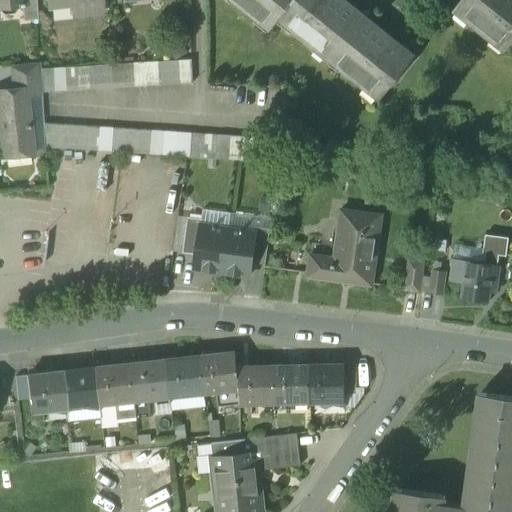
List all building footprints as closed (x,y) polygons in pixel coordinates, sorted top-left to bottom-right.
[(21,0),(22,4),(24,21),(36,20),(35,0),(21,0)] [(69,0),(65,0),(50,2),(52,20),(71,18),(70,8),(69,0)] [(232,0),(270,30),(279,20),(278,19),(293,0),(232,0)] [(293,0),(278,19),(279,20),(328,60),(360,20),(334,0),(293,0)] [(334,0),(360,20),(364,16),(344,0),(334,0)] [(511,42),(511,0),(460,0),(452,10),(504,52),(511,42)] [(100,4),(70,8),(71,18),(101,15),(100,4)] [(390,37),(364,16),(360,20),(387,42),(390,37)] [(387,42),(360,20),(328,60),(379,101),(414,57),(390,37),(387,42)] [(171,84),(182,84),(180,60),(170,61),(171,84)] [(191,60),(180,60),(182,84),(193,83),(191,60)] [(160,85),(171,84),(170,61),(159,62),(160,85)] [(147,86),(160,85),(159,62),(146,63),(147,86)] [(41,93),(41,92),(40,69),(39,69),(39,63),(13,65),(15,87),(26,86),(28,98),(41,96),(41,93)] [(123,87),(135,86),(135,63),(123,64),(123,87)] [(135,86),(147,86),(146,63),(135,63),(135,86)] [(111,88),(123,87),(123,64),(119,64),(111,65),(111,88)] [(88,89),(100,89),(99,65),(87,66),(88,89)] [(100,89),(111,88),(111,65),(99,65),(100,89)] [(76,90),(88,89),(87,66),(76,67),(76,90)] [(64,91),(76,90),(76,67),(64,68),(64,91)] [(41,92),(53,92),(52,68),(40,69),(41,92)] [(53,92),(64,91),(64,68),(52,68),(53,92)] [(0,129),(3,159),(5,159),(5,153),(29,151),(30,157),(32,156),(29,124),(31,124),(28,98),(26,86),(15,87),(15,92),(0,93),(0,129)] [(29,124),(32,156),(44,156),(43,147),(42,123),(41,96),(28,98),(31,124),(29,124)] [(44,147),(59,148),(61,124),(59,124),(42,123),(43,147),(44,147)] [(59,148),(72,149),(74,125),(61,124),(59,148)] [(80,150),(85,150),(87,126),(82,126),(74,125),(72,149),(80,150)] [(85,150),(98,151),(100,127),(87,126),(85,150)] [(98,151),(111,152),(113,128),(100,127),(98,151)] [(111,152),(124,153),(126,129),(113,128),(111,152)] [(124,153),(137,154),(139,130),(126,129),(124,153)] [(137,154),(150,154),(152,130),(139,130),(137,154)] [(150,154),(163,155),(165,131),(152,130),(150,154)] [(163,155),(176,156),(177,132),(165,131),(163,155)] [(191,133),(177,132),(176,156),(189,157),(191,133)] [(202,158),(216,159),(218,135),(203,134),(202,158)] [(216,159),(228,160),(230,136),(218,135),(216,159)] [(228,160),(241,160),(243,137),(230,136),(228,160)] [(241,160),(254,161),(256,137),(243,137),(241,160)] [(254,161),(266,162),(268,138),(265,138),(256,137),(254,161)] [(282,139),(268,138),(266,162),(279,163),(282,139)] [(5,153),(5,159),(30,157),(29,151),(5,153)] [(260,197),(258,211),(272,213),(274,198),(260,197)] [(202,219),(202,225),(200,225),(196,255),(194,269),(222,273),(228,229),(230,213),(203,209),(201,219),(202,219)] [(307,277),(372,286),(381,216),(341,210),(334,259),(310,255),(307,277)] [(230,213),(228,229),(254,233),(255,227),(270,229),(271,219),(230,213)] [(183,253),(187,217),(177,216),(173,252),(183,253)] [(183,253),(196,255),(200,225),(202,225),(202,219),(201,219),(187,217),(183,253)] [(251,263),(265,265),(270,229),(255,227),(254,233),(255,233),(251,263)] [(254,233),(228,229),(222,273),(249,277),(251,263),(255,233),(254,233)] [(487,254),(485,264),(498,266),(499,256),(506,257),(509,238),(485,235),(483,249),(483,254),(487,254)] [(483,254),(483,249),(455,245),(453,260),(460,261),(466,261),(485,264),(487,254),(483,254)] [(450,279),(457,280),(460,261),(453,260),(450,279)] [(404,291),(419,293),(419,291),(422,276),(423,263),(408,261),(404,291)] [(457,280),(463,281),(466,261),(460,261),(457,280)] [(485,264),(466,261),(463,281),(461,299),(489,302),(491,288),(497,289),(500,266),(498,266),(485,264)] [(429,294),(442,296),(445,272),(433,270),(432,278),(430,292),(429,294)] [(430,292),(432,278),(422,276),(419,291),(430,292)] [(204,393),(238,389),(237,367),(235,353),(200,357),(204,393)] [(169,397),(204,393),(200,357),(166,361),(169,397)] [(135,400),(169,397),(166,361),(131,364),(135,401),(135,400)] [(115,403),(135,401),(131,364),(96,368),(100,404),(115,403)] [(343,365),(308,366),(309,402),(344,401),(344,395),(344,373),(343,365)] [(238,404),(274,403),(274,366),(237,367),(238,389),(238,404)] [(274,403),(309,402),(308,366),(274,366),(274,403)] [(65,408),(100,404),(96,368),(61,372),(65,408)] [(30,412),(65,408),(61,372),(26,376),(29,399),(30,412)] [(344,373),(344,395),(356,395),(356,373),(344,373)] [(14,377),(17,400),(29,399),(26,376),(14,377)] [(511,511),(511,398),(481,394),(465,508),(464,511),(511,511)] [(137,418),(135,400),(135,401),(115,403),(117,420),(137,418)] [(268,463),(268,469),(300,466),(297,434),(241,440),(242,453),(244,466),(256,465),(268,463)] [(211,443),(213,456),(242,453),(241,440),(211,443)] [(218,511),(261,511),(257,471),(256,465),(244,466),(242,453),(213,456),(218,511)] [(439,511),(440,505),(441,496),(396,490),(393,511),(439,511)]
